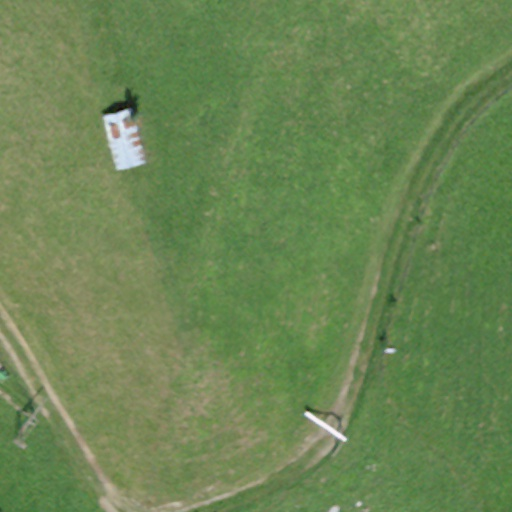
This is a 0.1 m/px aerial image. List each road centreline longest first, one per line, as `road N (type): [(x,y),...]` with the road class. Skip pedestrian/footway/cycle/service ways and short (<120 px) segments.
road 1 (track): [(511,67),(449,120),(419,173),(334,427),(303,463),(206,511)]
road 2 (track): [(119,511),(0,322)]
